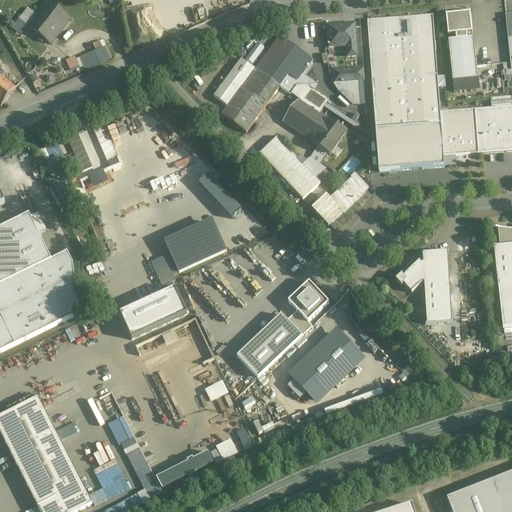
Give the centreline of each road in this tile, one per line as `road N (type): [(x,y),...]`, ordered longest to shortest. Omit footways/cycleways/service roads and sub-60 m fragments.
road 1 (residential): [(358,0),(255,14),(0,122)]
road 2 (tertiary): [(511,408),(356,455),(235,511)]
road 3 (unclassified): [(431,207),(374,264),(350,257),(349,245),(385,209)]
